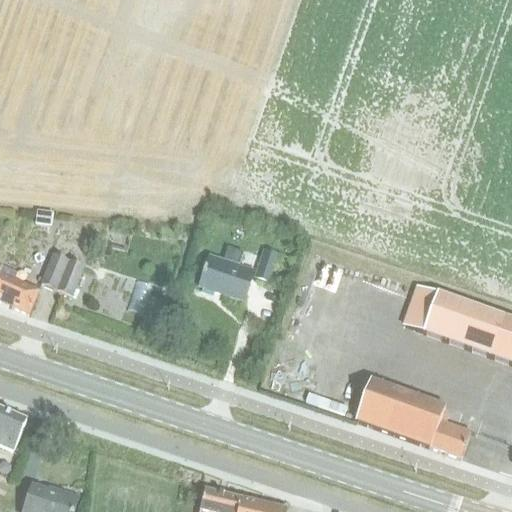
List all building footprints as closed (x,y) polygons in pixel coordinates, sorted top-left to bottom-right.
[(237,268),(242,253),(226,248),(221,263),(206,258),(197,286),(242,301),(251,273),(237,268)] [(262,252),(253,279),(267,284),(276,257),(262,252)] [(69,298),(81,270),(51,257),(38,286),(54,293),(55,292),(69,298)] [(0,303),(26,316),(36,294),(12,283),(15,276),(0,269),(0,303)] [(511,323),(435,296),(421,335),(511,367),(511,323)] [(460,462),(470,435),(445,426),(448,419),(442,417),(445,409),(371,383),(356,424),(428,450),(428,451),(460,462)] [(0,446),(11,451),(24,421),(0,410),(0,446)] [(59,497),(31,488),(22,511),(73,511),(77,501),(60,495),(59,497)] [(281,511),(206,493),(201,511),(281,511)]
